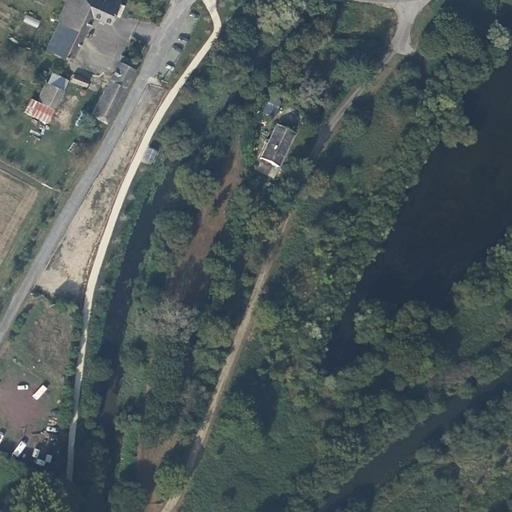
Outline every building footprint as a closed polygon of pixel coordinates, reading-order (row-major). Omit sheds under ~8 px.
[(100,0),(95,9),(76,0),(65,0),(50,32),(52,33),(41,58),(54,64),(63,69),(86,23),(104,32),(108,23),(114,25),(120,14),(114,11),(116,7),(103,0),(100,0)] [(25,14),(22,21),(37,28),(40,21),(25,14)] [(117,63),(85,121),(100,130),(127,77),(124,76),(128,69),(117,63)] [(62,85),(65,86),(81,93),(84,85),(73,80),(74,77),(71,75),(69,77),(65,76),(62,77),(61,77),(60,81),(62,84),(62,85)] [(61,87),(47,80),(41,89),(32,106),(24,104),(17,117),(40,129),(47,115),(61,87)] [(271,106),(263,102),(255,118),(267,125),(273,112),(273,110),(273,108),(271,106)] [(289,139),(268,130),(252,163),(272,172),(289,139)] [(37,400),(47,389),(43,385),(32,395),(37,400)]
